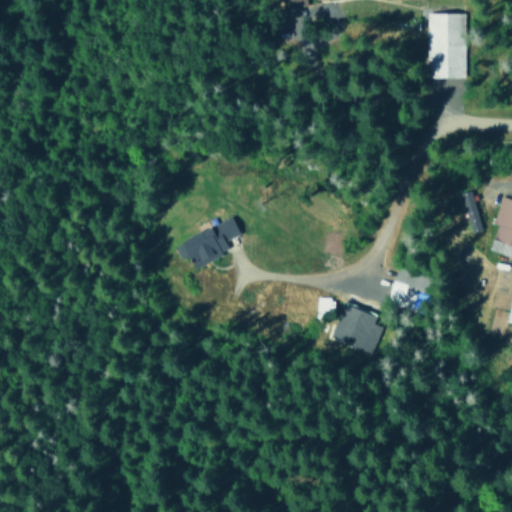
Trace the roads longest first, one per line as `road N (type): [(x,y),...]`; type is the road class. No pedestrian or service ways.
road 1 (residential): [(511,134),(427,126),(357,283),(218,259)]
road 2 (residential): [(218,259),(0,258)]
road 3 (residential): [(298,7),(269,37),(298,57),(339,45),(335,12),(298,7)]
